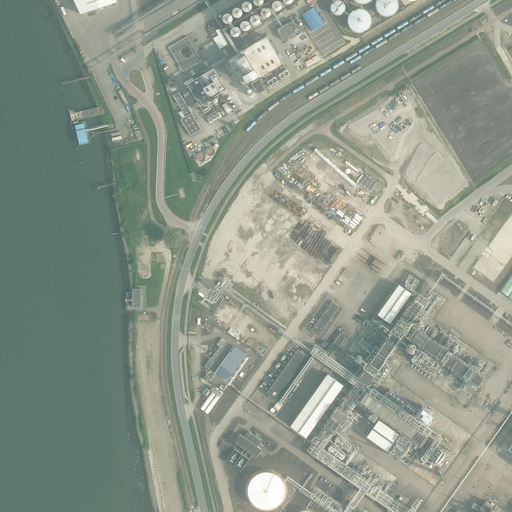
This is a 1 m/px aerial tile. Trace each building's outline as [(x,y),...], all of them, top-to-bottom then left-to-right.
[(117,3),(116,0),(73,0),(81,15),(117,3)] [(273,9),(274,11),(277,11),(279,11),(281,9),(282,7),(282,5),(281,2),(279,1),(277,0),(274,1),(273,3),(272,5),(272,7),(273,9)] [(333,13),(337,15),(342,14),(346,10),(346,5),(344,0),(342,0),(333,0),(330,3),(330,8),(333,13)] [(376,0),(375,3),(376,9),(379,14),(385,16),(390,16),(396,14),(399,9),(400,3),(398,0),(376,0)] [(245,11),(247,12),(249,13),(252,12),(254,11),(255,9),(255,6),(254,4),(252,3),(249,2),(247,3),(245,4),(244,6),(244,9),(245,11)] [(262,15),(264,17),(266,17),(268,17),(270,15),(271,13),(271,11),(270,8),(268,7),(266,6),(264,7),(262,8),(261,11),(261,13),(262,15)] [(314,7),(301,15),(311,31),(324,24),(314,7)] [(235,16),(237,18),(239,18),(241,18),(243,16),(244,14),(244,12),(243,10),(241,8),(239,8),(236,8),(235,10),(234,12),(234,14),(235,16)] [(348,19),(349,25),(352,29),(356,32),(362,32),(367,30),(371,26),(372,21),(371,16),(368,11),(364,9),(358,8),(353,10),(349,14),(348,19)] [(252,21),(254,23),(256,23),(258,23),(260,21),(261,19),(261,17),(260,15),(258,13),(256,13),(254,13),(252,15),(251,17),(251,19),(252,21)] [(224,23),(226,24),(229,25),(231,24),(233,23),(234,20),(234,18),(233,16),(231,14),(229,14),(226,14),(224,16),(223,18),(223,20),(224,23)] [(241,27),(243,28),(245,29),(248,28),(249,27),(251,25),(251,22),(249,20),(248,19),(245,18),(243,19),(241,20),(240,22),(240,25),(241,27)] [(277,30),(283,41),(299,31),(292,21),(277,30)] [(232,32),(234,34),(236,34),(238,34),(240,32),(241,30),(241,28),(240,26),(238,24),(236,24),(234,24),(232,26),(231,28),(231,30),(232,32)] [(220,49),(229,44),(219,29),(216,31),(218,35),(213,38),(220,49)] [(187,36),(168,48),(183,73),(202,61),(187,36)] [(282,65),(265,37),(227,60),(242,86),(257,76),(259,79),(282,65)] [(213,68),(187,84),(205,114),(211,110),(210,108),(215,105),(212,100),(221,94),(224,99),(230,95),(213,68)] [(259,93),(265,90),(260,82),(254,85),(259,93)] [(201,130),(179,93),(173,96),(186,117),(180,120),(190,136),(201,130)] [(227,113),(232,110),(227,103),(222,106),(227,113)] [(207,118),(210,123),(221,116),(218,111),(207,118)] [(206,147),(216,141),(214,137),(204,143),(206,147)] [(508,296),(511,290),(511,273),(500,291),(508,296)] [(400,278),(380,309),(393,318),(413,287),(400,278)] [(202,279),(200,282),(210,289),(212,287),(202,279)] [(141,289),(137,289),(135,289),(132,289),(132,292),(132,307),(141,308),(141,289)] [(332,300),(311,329),(319,335),(340,305),(332,300)] [(335,355),(349,336),(341,330),(327,350),(335,355)] [(221,338),(217,345),(219,347),(212,358),(214,359),(227,342),(221,338)] [(235,347),(217,373),(228,380),(246,354),(235,347)] [(440,348),(434,356),(444,360),(445,363),(461,374),(468,376),(468,379),(469,377),(471,377),(470,380),(474,386),(477,387),(483,377),(486,368),(485,363),(480,359),(479,359),(478,357),(479,361),(476,363),(477,361),(476,357),(472,358),(470,361),(472,362),(474,361),(474,365),(472,368),(466,359),(471,355),(467,356),(440,348)] [(297,350),(266,393),(275,399),(306,356),(297,350)] [(210,359),(205,367),(209,369),(214,362),(210,359)] [(329,368),(291,421),(308,433),(345,380),(329,368)] [(201,408),(209,413),(223,392),(217,388),(215,391),(213,389),(201,408)] [(288,388),(280,401),(283,403),(291,390),(288,388)] [(399,433),(379,420),(367,437),(387,451),(399,433)] [(240,435),(234,443),(256,458),(262,449),(257,446),(261,440),(248,431),(244,437),(240,435)] [(241,471),(249,459),(234,449),(226,461),(241,471)] [(254,504),(260,508),(267,509),(274,508),(280,504),(284,498),(286,491),(285,484),(282,478),(277,473),(270,471),(263,471),(257,474),(251,479),(248,485),(248,492),(250,499),(254,504)]
